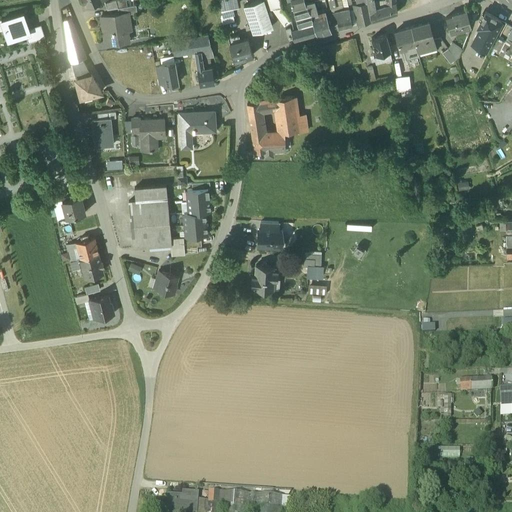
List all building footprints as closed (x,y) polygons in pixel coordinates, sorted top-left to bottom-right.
[(233,0),(219,0),(222,10),(232,8),(235,7),(233,0)] [(279,0),(281,7),(281,8),(282,8),(292,4),(290,0),(279,0)] [(290,0),(292,4),(299,29),(315,27),(312,19),(307,9),(305,5),(303,0),(290,0)] [(346,0),(328,0),(330,6),(331,9),(336,8),(335,4),(333,0),(340,0),(341,1),(347,0),(346,0)] [(357,0),(358,4),(355,5),(359,25),(371,22),(369,12),(366,0),(357,0)] [(395,0),(385,0),(386,7),(373,11),(369,12),(371,22),(382,19),(397,13),(395,0)] [(116,1),(105,4),(107,10),(118,8),(116,1)] [(270,29),(261,1),(244,7),(248,19),(250,18),(254,33),(270,29)] [(136,5),(118,8),(119,14),(129,13),(129,14),(137,13),(136,5)] [(312,6),(307,9),(311,16),(315,13),(312,6)] [(281,7),(276,9),(277,12),(276,12),(285,24),(291,21),(291,20),(283,10),(282,10),(282,8),(281,8),(281,7)] [(232,8),(222,10),(224,17),(233,15),(234,15),(232,8)] [(476,8),(467,11),(470,27),(471,25),(478,13),(476,8)] [(349,10),(342,12),(343,17),(337,18),(339,29),(352,26),(349,10)] [(453,16),(446,18),(451,32),(470,27),(467,11),(467,10),(453,15),(453,16)] [(501,20),(485,12),(478,26),(480,27),(473,41),(486,49),(501,20)] [(25,35),(30,33),(29,29),(23,13),(1,20),(8,41),(25,35)] [(119,14),(101,17),(106,46),(127,42),(125,31),(131,30),(129,14),(129,13),(119,14)] [(233,15),(224,17),(221,17),(223,25),(234,22),(233,15)] [(312,19),(315,27),(317,34),(317,36),(331,32),(326,15),(312,19)] [(72,64),(86,59),(71,20),(64,23),(69,56),(72,64)] [(421,25),(411,28),(418,53),(436,47),(432,33),(431,34),(428,22),(420,24),(421,25)] [(45,38),(41,25),(29,29),(30,33),(25,35),(28,43),(45,38)] [(299,29),(292,31),(294,40),(317,34),(315,27),(299,29)] [(411,28),(395,32),(400,51),(403,50),(406,58),(418,54),(418,53),(411,28)] [(208,34),(171,41),(174,56),(195,53),(195,52),(212,48),(208,34)] [(386,34),(372,39),(377,57),(375,58),(375,60),(391,56),(390,51),(386,34)] [(239,36),(228,39),(230,44),(240,41),(239,36)] [(230,44),(229,44),(235,62),(253,56),(248,39),(240,41),(230,44)] [(462,50),(452,43),(448,49),(456,59),(459,57),(462,50)] [(511,50),(505,47),(502,54),(508,57),(509,54),(511,50)] [(212,48),(195,52),(195,53),(196,60),(202,59),(214,56),(212,48)] [(448,49),(442,53),(450,64),(456,59),(448,49)] [(207,62),(203,63),(202,59),(196,60),(200,86),(214,83),(212,67),(208,68),(207,62)] [(83,61),(72,64),(74,72),(87,68),(83,61)] [(175,62),(161,65),(164,83),(165,85),(178,83),(175,62)] [(161,66),(155,67),(159,84),(164,83),(161,66)] [(372,67),(366,68),(370,82),(376,80),(372,67)] [(91,76),(76,80),(81,98),(101,92),(96,84),(95,85),(94,80),(91,76)] [(409,77),(395,78),(397,92),(411,91),(409,77)] [(261,115),(261,109),(263,109),(276,107),(279,131),(281,131),(285,132),(300,130),(294,96),(293,96),(247,104),(250,125),(262,122),(261,115)] [(214,111),(180,113),(182,148),(191,147),(191,138),(189,138),(189,130),(193,129),(194,129),(215,127),(214,111)] [(140,118),(132,119),(132,133),(140,132),(140,121),(140,118)] [(95,146),(113,145),(110,119),(98,120),(92,120),(95,146)] [(164,119),(150,120),(150,121),(140,121),(140,132),(140,139),(141,139),(142,151),(152,150),(152,137),(165,137),(164,119)] [(262,122),(250,125),(253,142),(263,141),(286,139),(285,132),(281,131),(279,131),(264,131),(262,122)] [(263,141),(253,142),(255,152),(265,151),(266,156),(273,155),(273,150),(286,149),(286,139),(263,141)] [(106,161),(108,170),(124,167),(122,158),(106,161)] [(166,185),(134,188),(135,200),(167,198),(166,185)] [(192,189),(187,190),(188,201),(209,199),(208,188),(192,189)] [(63,193),(51,197),(53,203),(62,201),(62,200),(64,199),(63,193)] [(80,194),(69,197),(69,198),(64,199),(62,200),(62,201),(67,216),(67,217),(69,217),(85,212),(80,194)] [(135,200),(129,201),(133,248),(171,245),(172,245),(171,238),(167,198),(135,200)] [(209,199),(188,201),(189,213),(205,211),(205,212),(210,211),(209,199)] [(62,201),(53,203),(57,219),(67,216),(62,201)] [(205,211),(189,213),(184,213),(185,225),(206,223),(205,212),(205,211)] [(67,217),(67,216),(57,219),(59,225),(71,222),(69,217),(67,217)] [(279,221),(261,221),(261,229),(278,229),(279,221)] [(206,223),(185,225),(186,237),(201,235),(207,235),(206,223)] [(261,229),(259,229),(258,246),(280,246),(280,243),(282,241),(283,239),(283,237),(282,235),(281,233),(281,230),(261,229)] [(88,235),(81,237),(82,240),(76,242),(81,258),(98,253),(94,237),(89,238),(88,235)] [(186,237),(183,237),(184,248),(197,247),(202,246),(201,235),(186,237)] [(183,237),(171,238),(172,245),(171,245),(172,255),(185,254),(184,248),(183,237)] [(76,242),(66,244),(70,261),(80,258),(81,258),(76,242)] [(81,258),(80,258),(82,267),(85,276),(103,271),(102,267),(104,266),(102,261),(100,261),(98,253),(81,258)] [(321,254),(308,254),(308,258),(302,258),(302,265),(314,266),(314,265),(320,265),(321,254)] [(80,258),(70,261),(73,269),(82,267),(80,258)] [(275,266),(256,264),(255,275),(252,275),(251,284),(254,284),(254,287),(273,289),(274,278),(277,278),(277,276),(278,270),(275,269),(275,266)] [(177,275),(161,271),(160,277),(157,276),(157,279),(159,280),(156,288),(158,289),(158,291),(162,292),(164,291),(174,293),(177,284),(175,283),(177,275)] [(87,293),(101,290),(99,283),(86,286),(87,293)] [(309,283),(309,293),(327,293),(328,284),(309,283)] [(88,294),(75,297),(77,304),(85,301),(89,300),(89,299),(88,294)] [(108,295),(92,299),(96,318),(114,313),(111,302),(110,302),(108,295)] [(92,299),(89,299),(89,300),(85,301),(89,319),(94,318),(96,318),(92,299)] [(491,376),(460,378),(460,389),(491,388),(491,376)] [(452,415),(451,393),(443,393),(444,415),(452,415)] [(439,445),(438,455),(460,456),(460,445),(439,445)] [(217,511),(219,492),(208,491),(206,511),(217,511)] [(185,496),(167,494),(165,511),(196,511),(198,493),(185,492),(185,496)] [(247,511),(249,494),(223,492),(221,511),(247,511)] [(280,511),(282,496),(256,494),(254,511),(280,511)]
